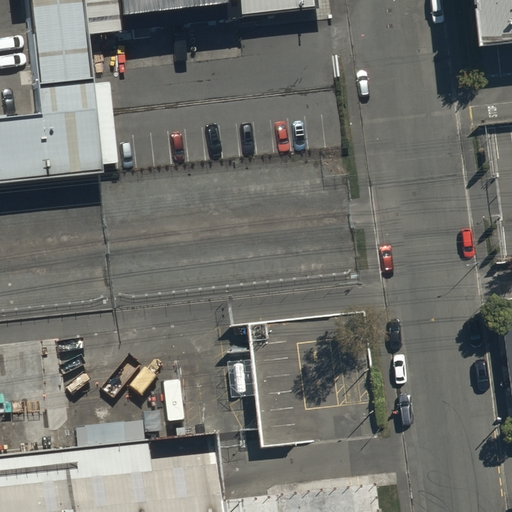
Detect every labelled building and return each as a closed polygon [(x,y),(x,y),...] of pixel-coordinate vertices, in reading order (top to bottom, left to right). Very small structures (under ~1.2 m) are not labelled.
[(0,181),(90,173),(72,0),(12,0),(24,117),(0,119),(0,181)] [(76,0),(80,37),(313,15),(311,0),(76,0)] [(511,0),(475,0),(479,39),(511,35),(511,0)] [(213,442),(0,461),(0,511),(220,511),(219,501),(213,442)] [(376,511),(372,480),(219,501),(220,511),(376,511)]
